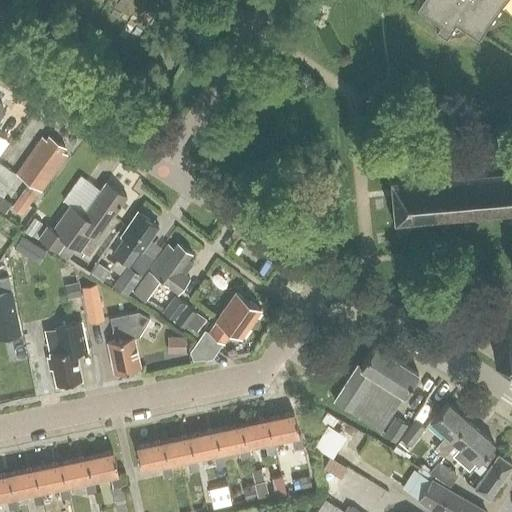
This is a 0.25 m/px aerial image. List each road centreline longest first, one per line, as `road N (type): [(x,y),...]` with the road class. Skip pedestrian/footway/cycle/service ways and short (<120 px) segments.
road 1 (residential): [(0,427),(267,371),(328,275)]
road 2 (tertiary): [(511,396),(328,275)]
road 3 (unclassified): [(163,173),(273,0)]
road 4 (tertiary): [(163,173),(0,67)]
road 5 (tertiary): [(328,275),(163,173)]
